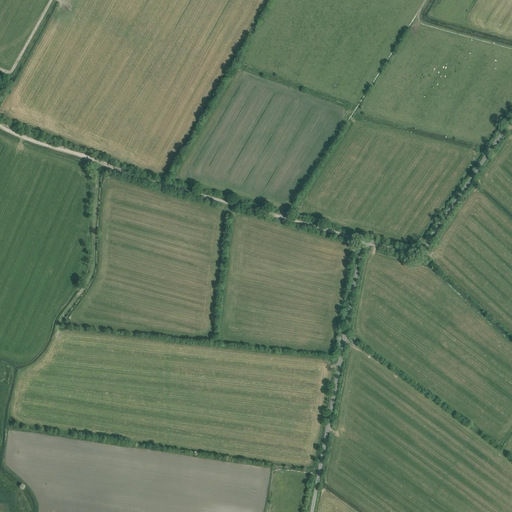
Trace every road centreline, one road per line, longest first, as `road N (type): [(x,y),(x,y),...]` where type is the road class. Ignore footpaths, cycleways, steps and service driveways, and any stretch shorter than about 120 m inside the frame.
road 1 (unclassified): [(311,511),(360,249),(373,243),(420,252),(511,117)]
road 2 (track): [(367,243),(158,185),(0,126)]
